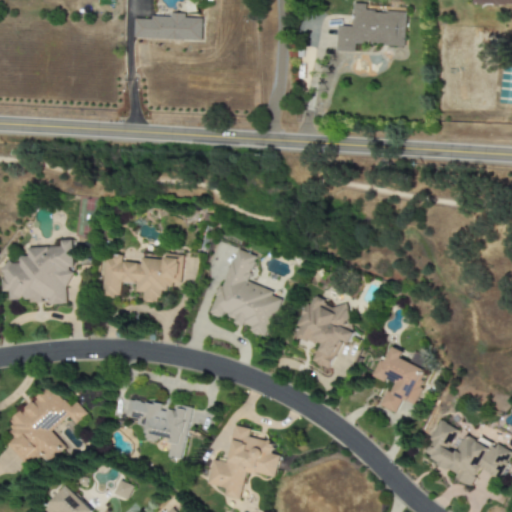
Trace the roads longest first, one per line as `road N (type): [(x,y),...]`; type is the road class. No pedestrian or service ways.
road 1 (tertiary): [(0,127),(511,155)]
road 2 (residential): [(0,360),(112,349),(237,374),(314,413),(428,511)]
road 3 (residential): [(279,0),(269,140)]
